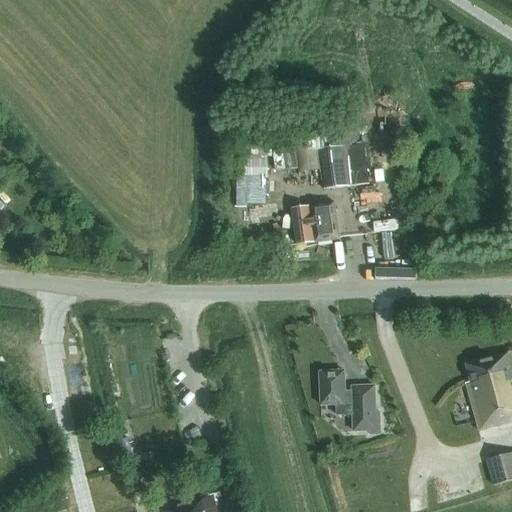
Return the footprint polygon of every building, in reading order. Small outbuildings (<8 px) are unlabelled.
[(346,146),(345,136),(318,140),(318,144),(308,145),(311,174),(322,173),(324,190),(371,184),(366,143),(346,146)] [(243,162),(262,162),(262,140),(243,140),(243,162)] [(339,240),(336,210),(335,203),(293,209),(294,222),(298,246),(339,240)] [(371,267),(372,278),(412,273),(411,263),(371,267)] [(511,356),(511,353),(466,365),(471,383),(466,384),(479,432),(511,422),(511,356)] [(352,387),(352,392),(345,392),(344,372),(320,373),(321,406),(336,406),(337,416),(353,415),(353,432),(370,432),(370,435),(382,434),(381,413),(377,413),(376,386),(352,387)] [(133,461),(127,439),(116,442),(123,464),(133,461)] [(511,453),(487,461),(494,487),(511,481),(511,453)] [(222,506),(219,493),(154,511),(215,511),(215,508),(222,506)]
